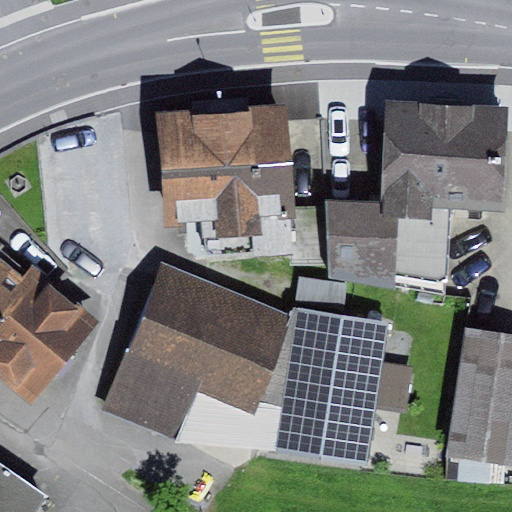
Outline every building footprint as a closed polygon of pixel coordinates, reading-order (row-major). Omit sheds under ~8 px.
[(295,123),(175,128),(180,234),(300,228),(295,123)] [(396,211),(329,209),(326,288),(411,291),(414,222),(507,225),(510,129),(399,125),(396,211)] [(97,333),(0,252),(0,369),(40,402),(97,333)] [(299,321),(168,266),(109,405),(181,435),(204,381),(263,406),(299,321)] [(391,331),(299,321),(263,406),(291,414),(286,457),(377,469),(391,331)] [(511,340),(466,337),(454,462),(511,466),(511,340)] [(44,511),(51,502),(0,469),(0,511),(44,511)]
